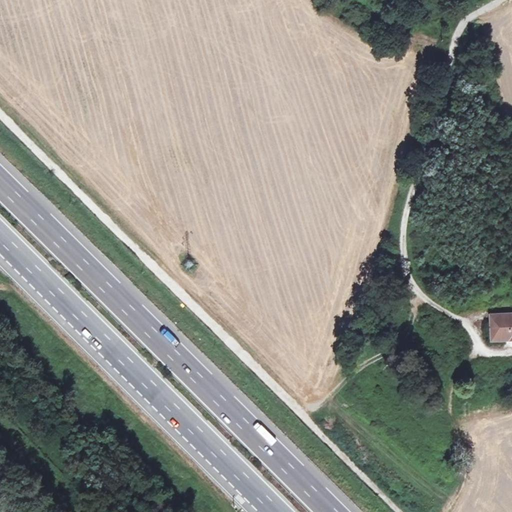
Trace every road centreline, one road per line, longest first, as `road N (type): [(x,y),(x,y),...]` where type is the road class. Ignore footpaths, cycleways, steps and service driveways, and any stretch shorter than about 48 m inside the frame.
road 1 (track): [(0,107),(401,511)]
road 2 (motorway): [(345,511),(0,173)]
road 3 (unclassified): [(478,0),(462,9),(402,227),(401,258),(413,287),(468,322),(476,361)]
road 4 (motorway): [(0,235),(278,511)]
road 5 (track): [(476,361),(451,391),(464,472),(445,511)]
